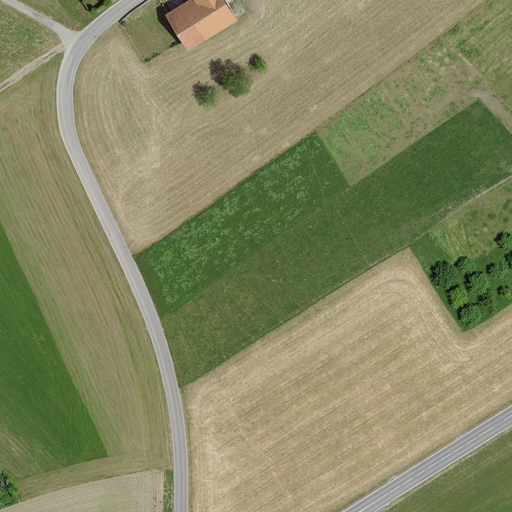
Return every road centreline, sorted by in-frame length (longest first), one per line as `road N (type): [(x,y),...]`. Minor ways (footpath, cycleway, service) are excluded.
road 1 (residential): [(180,511),(165,361),(65,116),(76,52),(133,0)]
road 2 (secondary): [(362,511),(511,416)]
